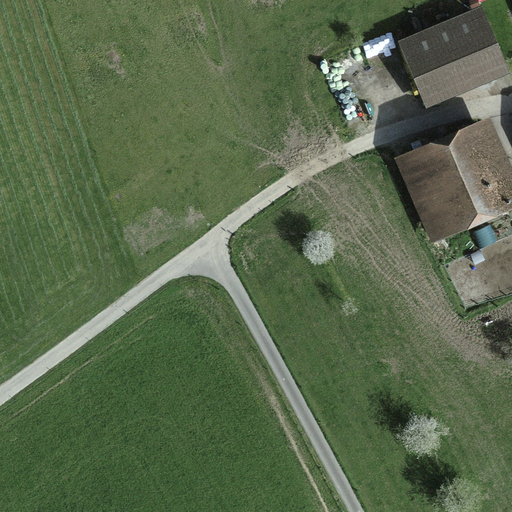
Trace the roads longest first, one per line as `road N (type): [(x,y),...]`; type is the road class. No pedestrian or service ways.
road 1 (unclassified): [(511,99),(384,127),(311,162),(0,395)]
road 2 (track): [(355,511),(236,288),(204,245)]
